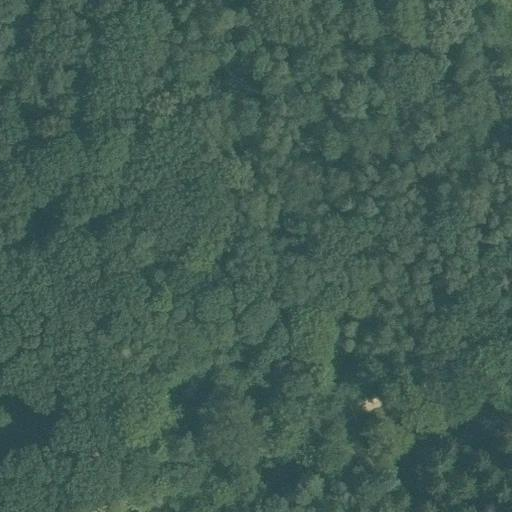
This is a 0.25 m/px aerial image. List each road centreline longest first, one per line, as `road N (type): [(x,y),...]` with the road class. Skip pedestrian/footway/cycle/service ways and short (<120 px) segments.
road 1 (track): [(397,391),(99,511)]
road 2 (track): [(511,342),(397,391)]
